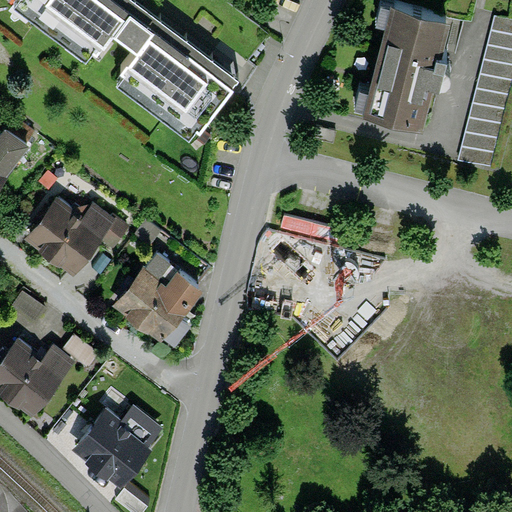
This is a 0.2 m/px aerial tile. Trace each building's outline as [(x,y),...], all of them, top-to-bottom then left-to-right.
[(118,12),(127,0),(20,0),(86,48),(92,39),(96,42),(114,18),(118,12)] [(127,0),(118,12),(114,18),(138,36),(145,27),(158,8),(147,0),(127,0)] [(455,6),(433,0),(380,0),(354,98),(425,117),(455,6)] [(145,27),(138,36),(120,60),(124,63),(116,74),(190,129),(198,119),(202,122),(240,70),(158,8),(145,27)] [(511,87),(511,15),(491,11),(452,162),(490,172),(511,87)] [(0,181),(30,140),(2,120),(0,123),(0,181)] [(76,269),(101,236),(114,246),(132,222),(117,210),(115,213),(94,197),(92,200),(75,202),(55,188),(24,231),(76,269)] [(143,261),(114,300),(174,344),(198,312),(187,304),(204,281),(158,248),(146,263),(143,261)] [(23,290),(17,302),(41,314),(47,302),(23,290)] [(100,349),(75,330),(63,345),(76,355),(88,364),(100,349)] [(18,333),(0,354),(0,382),(31,409),(76,355),(63,345),(55,339),(42,354),(18,333)] [(105,404),(76,443),(124,480),(164,427),(140,409),(130,422),(105,404)]
